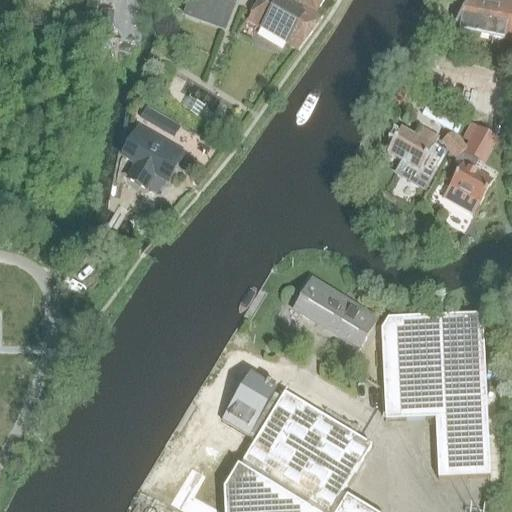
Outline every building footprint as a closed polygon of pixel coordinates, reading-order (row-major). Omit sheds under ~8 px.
[(226,32),(234,8),(210,0),(191,0),(186,19),(226,32)] [(285,50),(287,46),(298,52),(322,17),(317,14),(293,0),(261,0),(248,23),(262,31),(259,35),(285,50)] [(325,0),(293,0),(317,14),(325,0)] [(468,0),(452,31),(453,33),(454,32),(511,43),(511,1),(504,0),(468,0)] [(97,16),(98,4),(88,3),(87,14),(97,16)] [(119,19),(121,19),(118,41),(126,42),(126,44),(143,47),(148,7),(121,3),(119,19)] [(99,40),(111,41),(112,29),(100,28),(99,40)] [(429,107),(424,118),(459,134),(464,124),(429,107)] [(157,114),(151,125),(164,133),(171,122),(157,114)] [(137,167),(129,181),(145,190),(153,176),(166,184),(175,169),(170,166),(178,152),(139,130),(122,158),(137,167)] [(403,163),(397,175),(424,190),(444,155),(433,148),(438,138),(421,130),(416,139),(400,130),(392,145),(390,144),(386,152),(388,153),(387,154),(403,163)] [(453,134),(441,143),(455,160),(467,150),(453,134)] [(493,183),(477,174),(473,172),(478,163),(488,145),(474,137),(467,150),(455,160),(456,160),(456,161),(462,166),(449,189),(450,190),(446,198),(455,203),(453,206),(472,216),(478,206),(479,206),(493,183)] [(352,343),(361,348),(373,326),(365,321),(368,317),(317,287),(315,291),(306,286),(293,308),(301,313),(299,317),(350,347),(352,343)] [(381,332),(381,340),(384,423),(435,421),(438,481),(489,478),(482,317),(387,321),(381,332)] [(251,375),(221,423),(249,440),(249,439),(255,443),(274,413),(275,410),(282,400),(276,396),(278,392),(251,375)] [(236,469),(223,491),(223,511),(367,511),(347,499),(347,500),(342,497),(372,447),(371,447),(284,395),(282,400),(275,410),(274,413),(255,443),(248,456),(239,470),(236,469)]
